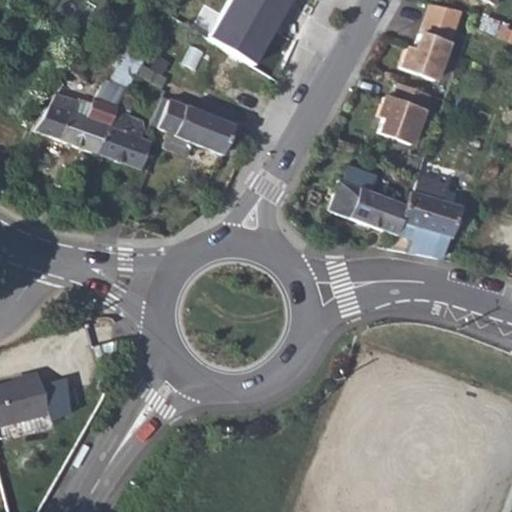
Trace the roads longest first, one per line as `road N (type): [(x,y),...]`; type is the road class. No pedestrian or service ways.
road 1 (secondary): [(245,244),(262,195),(374,0)]
road 2 (residential): [(435,286),(403,274),(288,268)]
road 3 (residential): [(304,325),(363,294),(435,286)]
road 4 (secondary): [(164,337),(109,463)]
road 5 (secondary): [(109,463),(165,411),(212,383)]
road 6 (secondary): [(212,383),(243,386),(272,375),(294,354),(304,325)]
